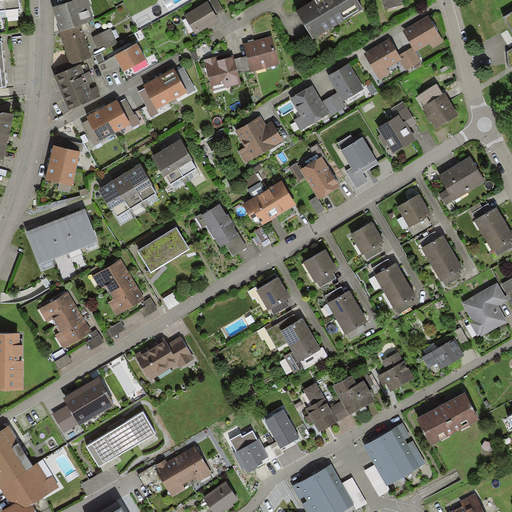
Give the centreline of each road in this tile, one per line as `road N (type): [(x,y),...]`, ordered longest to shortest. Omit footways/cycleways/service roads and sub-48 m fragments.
road 1 (residential): [(0,421),(487,122)]
road 2 (residential): [(244,511),(264,486),(511,345)]
road 3 (residential): [(430,0),(258,105)]
road 4 (residential): [(169,122),(89,171),(79,189),(15,215)]
road 5 (residential): [(41,129),(186,55)]
road 6 (residential): [(439,0),(487,122)]
road 7 (residential): [(41,129),(41,0)]
